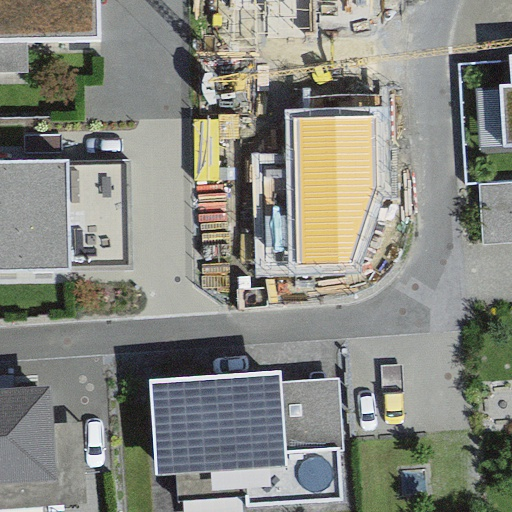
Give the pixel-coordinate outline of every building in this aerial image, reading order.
[(0,0),(0,89),(50,89),(49,62),(114,61),(112,0),(0,0)] [(294,85),(296,136),(359,134),(357,83),(294,85)] [(344,162),(248,166),(248,170),(239,170),(242,246),(250,245),(251,263),(382,259),(379,194),(371,194),(369,155),(344,155),(344,162)] [(79,162),(81,274),(143,273),(140,161),(79,162)] [(0,275),(81,274),(79,162),(0,163),(0,275)] [(511,198),(476,201),(480,260),(511,257),(511,198)] [(357,404),(171,412),(175,492),(275,488),(276,511),(359,511),(362,511),(357,404)] [(90,421),(0,425),(0,511),(94,511),(92,456),(90,421)] [(150,511),(147,453),(92,456),(94,511),(150,511)]
